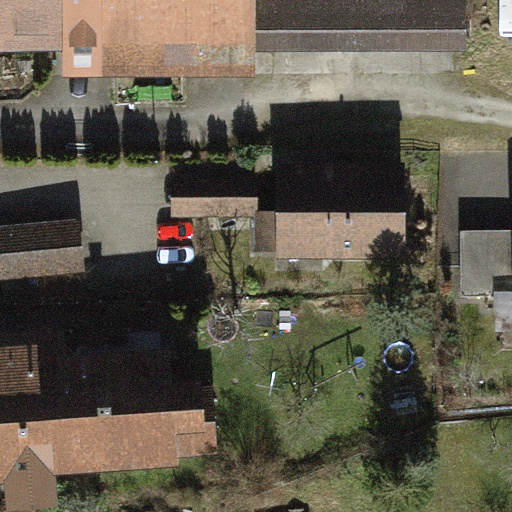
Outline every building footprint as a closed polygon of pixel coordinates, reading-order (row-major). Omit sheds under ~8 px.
[(0,0),(0,53),(69,51),(72,77),(263,70),(264,50),(473,52),(473,0),(0,0)] [(282,218),(260,218),(260,255),(407,256),(408,158),(282,157),(282,218)] [(261,175),(176,173),(175,216),(260,218),(261,175)] [(87,219),(0,227),(0,282),(92,273),(87,219)] [(0,490),(191,471),(190,459),(223,456),(215,376),(181,379),(178,350),(73,360),(70,330),(42,333),(43,348),(0,352),(0,490)]
